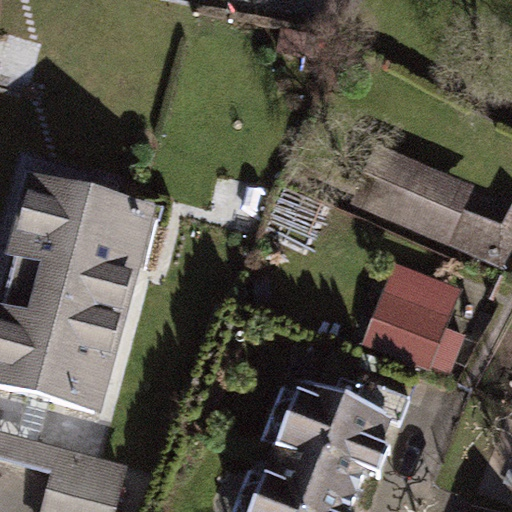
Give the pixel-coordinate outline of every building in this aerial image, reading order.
[(469,199),(397,168),(373,225),(445,255),(469,199)] [(154,231),(22,197),(0,282),(0,407),(102,433),(154,231)] [(384,274),(356,341),(432,373),(460,306),(384,274)] [(260,474),(349,511),(361,511),(392,439),(292,397),(260,474)] [(107,511),(115,483),(53,467),(41,511),(107,511)] [(243,511),(349,511),(260,474),(243,511)]
